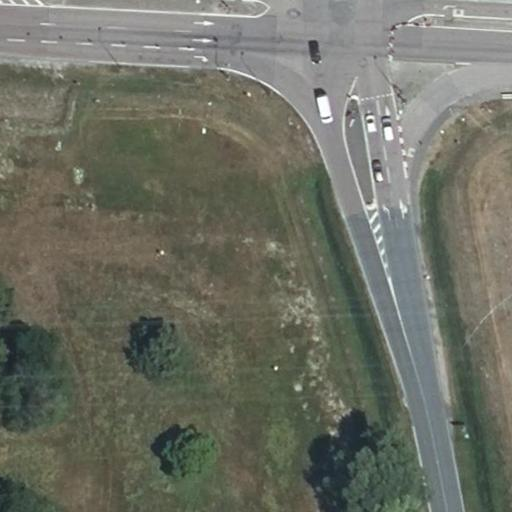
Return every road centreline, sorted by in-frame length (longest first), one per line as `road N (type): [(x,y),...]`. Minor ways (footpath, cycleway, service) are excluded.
road 1 (secondary): [(0,43),(280,64),(333,142)]
road 2 (secondary): [(0,22),(316,41)]
road 3 (secondary): [(333,142),(432,441)]
road 4 (secondary): [(402,252),(405,149),(416,122),(434,97),(470,80),(511,74)]
road 5 (secondary): [(402,252),(363,44)]
road 6 (secondary): [(432,441),(402,252)]
road 7 (secondary): [(363,44),(511,52)]
road 8 (secondary): [(511,10),(363,2)]
